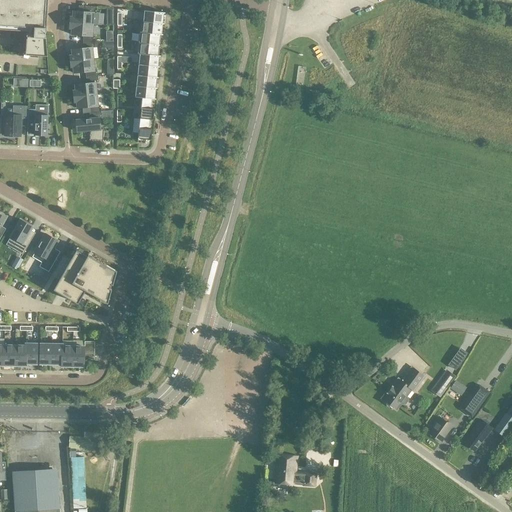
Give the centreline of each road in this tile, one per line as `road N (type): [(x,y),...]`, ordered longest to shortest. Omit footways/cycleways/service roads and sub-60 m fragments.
road 1 (residential): [(68,157),(147,160),(159,152),(190,0)]
road 2 (residential): [(112,325),(130,262),(0,188)]
road 3 (unclassified): [(504,511),(340,392)]
road 4 (unclassified): [(511,334),(453,324),(426,329),(340,392)]
road 5 (residential): [(68,157),(60,0)]
road 6 (unclassified): [(340,392),(264,341),(206,322)]
road 7 (residential): [(0,380),(86,382),(97,376),(112,325)]
road 8 (secondary): [(111,412),(145,413),(168,399),(188,375),(206,322)]
road 9 (secondary): [(193,318),(178,367),(159,394),(111,412)]
road 10 (secondary): [(206,322),(234,201)]
road 11 (secondary): [(234,201),(193,318)]
